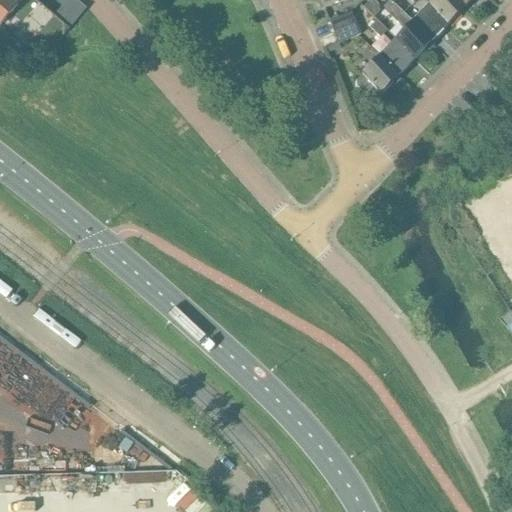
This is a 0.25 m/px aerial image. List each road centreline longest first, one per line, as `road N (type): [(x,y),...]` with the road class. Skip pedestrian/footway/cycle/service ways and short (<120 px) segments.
road 1 (secondary): [(363,511),(324,453),(243,367),(0,163)]
road 2 (unclassified): [(256,511),(181,438),(0,301)]
road 3 (unclassified): [(305,237),(92,0)]
road 4 (residential): [(354,183),(511,20)]
road 5 (unclassified): [(447,408),(378,311),(305,237)]
road 6 (residential): [(354,183),(280,0)]
